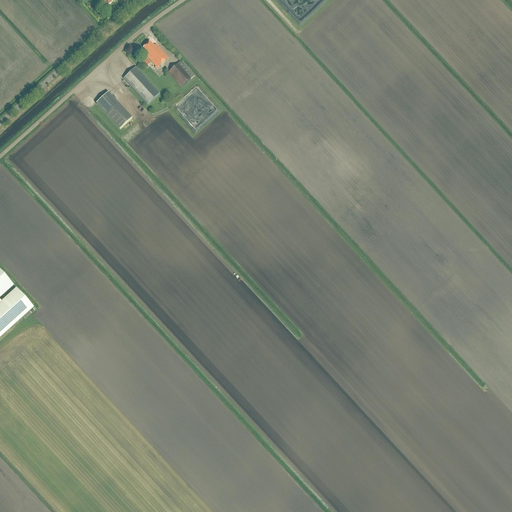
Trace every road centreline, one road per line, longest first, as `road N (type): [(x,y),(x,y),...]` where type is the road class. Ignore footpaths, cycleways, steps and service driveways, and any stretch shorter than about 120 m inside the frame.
road 1 (unclassified): [(0,155),(182,0)]
road 2 (tertiary): [(0,124),(141,0)]
